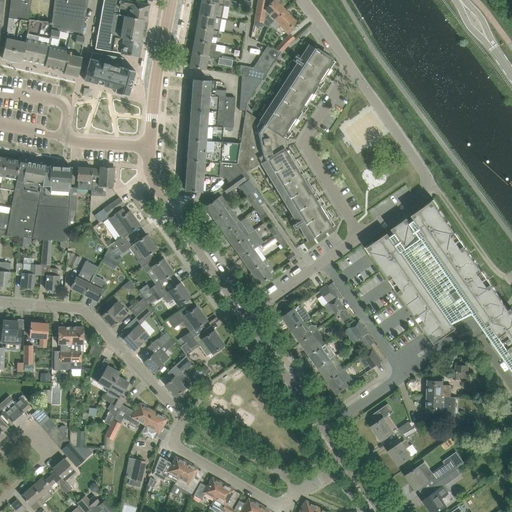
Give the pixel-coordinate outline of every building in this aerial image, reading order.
[(10,0),(6,34),(1,57),(21,61),(26,39),(28,19),(30,0),(10,0)] [(49,44),(44,66),(64,70),(63,73),(77,76),(79,66),(81,57),(80,56),(84,37),(82,36),(88,0),(54,0),(52,22),(49,44)] [(102,0),(102,5),(101,13),(143,21),(144,19),(146,20),(149,4),(127,0),(102,0)] [(239,0),(238,8),(249,10),(251,2),(242,0),(239,0)] [(264,9),(270,2),(267,2),(267,0),(257,0),(258,1),(257,1),(254,21),(263,22),(264,16),(266,18),(269,14),(264,9)] [(266,18),(271,23),(285,10),(275,0),(272,0),(270,2),(264,9),(269,14),(266,18)] [(201,2),(199,14),(221,18),(223,5),(201,2)] [(285,10),(271,23),(270,25),(275,30),(280,25),(288,34),(294,28),(291,25),(295,21),(285,10)] [(101,13),(98,30),(140,38),(143,21),(101,13)] [(199,14),(197,27),(219,31),(221,18),(199,14)] [(21,61),(22,58),(44,64),(44,66),(49,44),(52,22),(28,19),(26,39),(21,61)] [(197,27),(194,40),(209,43),(211,36),(218,37),(219,31),(197,27)] [(140,40),(140,38),(98,30),(94,49),(129,54),(139,56),(142,40),(140,40)] [(285,39),(276,49),(281,51),(288,43),(294,38),(290,34),(285,39)] [(194,40),(192,53),(207,55),(219,57),(220,52),(215,51),(216,44),(209,43),(194,40)] [(240,143),(237,164),(243,172),(244,173),(261,163),(261,162),(268,158),(283,149),(282,148),(280,137),(282,135),(285,137),(286,138),(291,132),(288,130),(292,124),(294,125),(299,119),(297,118),(301,111),(303,113),(307,107),(305,105),(309,98),(311,100),(316,94),(313,93),(317,86),(319,87),(324,82),(321,80),(326,74),(327,75),(332,69),(330,68),(334,61),(308,44),(299,58),(295,55),(292,60),(296,62),(259,119),(245,111),(243,129),(240,143)] [(263,52),(275,60),(281,51),(276,49),(267,46),(263,52)] [(122,57),(89,52),(83,79),(115,85),(114,90),(130,93),(135,65),(121,63),(122,57)] [(259,59),(271,67),(275,60),(263,52),(259,59)] [(205,69),(207,55),(192,53),(190,66),(205,69)] [(232,60),(219,57),(218,64),(231,66),(232,60)] [(254,66),(266,74),(271,67),(259,59),(254,66)] [(263,79),(266,74),(254,66),(250,71),(250,77),(263,79)] [(261,80),(242,76),(239,111),(243,111),(244,106),(261,80)] [(192,79),(191,96),(235,98),(235,97),(225,96),(226,90),(222,82),(192,79)] [(235,98),(191,96),(190,110),(234,113),(235,98)] [(234,113),(190,110),(189,125),(232,128),(232,127),(233,127),(234,113)] [(232,128),(189,125),(188,140),(240,143),(243,129),(232,128)] [(240,143),(188,140),(187,161),(237,164),(240,143)] [(261,162),(261,163),(269,175),(294,160),(290,154),(293,152),(288,146),(287,147),(283,149),(268,158),(261,162)] [(5,157),(0,185),(0,188),(14,191),(20,160),(5,157)] [(294,160),(269,175),(276,189),(302,173),(298,166),(301,165),(296,159),(294,160)] [(20,160),(14,191),(10,214),(7,228),(6,236),(7,236),(7,235),(19,236),(19,237),(27,238),(27,237),(32,237),(36,214),(45,166),(45,164),(20,160)] [(243,172),(237,164),(187,161),(184,190),(201,191),(202,191),(205,191),(207,190),(207,183),(210,183),(210,176),(213,176),(213,177),(219,177),(219,176),(225,177),(229,182),(241,174),(241,173),(243,172)] [(45,166),(36,214),(32,237),(44,238),(44,239),(56,240),(62,240),(66,241),(70,187),(71,167),(49,165),(49,166),(45,166)] [(78,188),(91,189),(92,168),(77,167),(76,177),(76,179),(78,179),(78,188)] [(92,168),(91,189),(91,195),(105,196),(106,186),(113,186),(114,168),(99,167),(99,170),(93,169),(93,168),(92,168)] [(304,172),(302,173),(276,189),(284,201),(310,186),(306,179),(308,178),(304,172)] [(246,179),(241,174),(229,182),(222,187),(226,193),(246,179)] [(310,186),(284,201),(291,214),(317,198),(313,192),(316,191),(311,184),(310,186)] [(70,187),(66,241),(69,241),(71,221),(75,221),(77,188),(70,187)] [(251,203),(255,209),(260,205),(264,202),(257,191),(251,195),(254,200),(251,203)] [(205,206),(214,219),(230,208),(221,195),(205,206)] [(103,208),(103,209),(94,215),(99,222),(125,204),(119,197),(103,208)] [(317,198),(291,214),(296,222),(290,226),(292,230),(299,226),(299,227),(325,211),(321,205),(324,203),(319,197),(317,198)] [(388,232),(366,247),(371,255),(372,254),(380,266),(389,278),(388,279),(398,293),(399,293),(416,317),(415,317),(425,331),(434,344),(456,328),(453,323),(473,313),(483,327),(487,324),(486,323),(487,322),(488,324),(500,315),(508,310),(508,309),(509,309),(501,298),(494,287),(492,285),(492,284),(486,276),(482,270),(478,265),(478,264),(469,252),(469,251),(465,246),(466,246),(457,233),(456,232),(455,232),(451,226),(438,207),(439,207),(433,199),(414,214),(412,215),(415,219),(411,222),(408,217),(391,229),(394,233),(390,236),(388,232)] [(265,211),(260,205),(255,209),(259,215),(258,216),(263,223),(269,218),(265,212),(265,211)] [(214,219),(223,232),(235,224),(239,221),(230,208),(214,219)] [(116,241),(107,247),(108,249),(110,252),(118,247),(127,241),(123,236),(139,225),(129,211),(125,214),(121,209),(103,222),(116,241)] [(325,211),(299,227),(307,241),(333,225),(329,218),(332,216),(327,210),(325,211)] [(0,227),(7,228),(10,214),(0,211),(0,227)] [(223,232),(232,245),(248,233),(239,221),(235,224),(223,232)] [(269,229),(273,236),(279,232),(274,225),(269,229)] [(287,244),(279,232),(273,236),(278,242),(283,248),(287,244)] [(248,233),(232,245),(241,257),(253,249),(257,246),(248,233)] [(156,249),(146,235),(135,243),(139,250),(133,254),(141,266),(155,257),(151,252),(156,249)] [(26,247),(27,238),(19,237),(19,246),(26,247)] [(56,242),(56,240),(44,239),(42,263),(51,264),(52,241),(56,242)] [(118,247),(110,252),(111,253),(114,258),(131,246),(127,241),(118,247)] [(241,257),(250,270),(262,262),(253,249),(257,246),(253,249),(241,257)] [(296,257),(293,252),(286,256),(290,261),(296,257)] [(74,254),(68,266),(75,269),(80,258),(74,254)] [(158,262),(155,257),(141,266),(145,272),(148,270),(152,267),(161,281),(173,273),(163,259),(158,262)] [(0,285),(8,286),(9,276),(9,272),(10,263),(0,261),(0,285)] [(262,262),(250,270),(251,271),(249,272),(253,277),(254,276),(259,283),(271,275),(262,262)] [(42,265),(17,263),(16,274),(22,275),(20,287),(33,288),(34,274),(41,275),(42,265)] [(47,275),(45,289),(50,290),(50,291),(51,292),(55,292),(56,291),(56,290),(58,290),(59,276),(56,276),(56,268),(48,268),(47,275)] [(76,277),(71,287),(84,294),(93,276),(82,270),(78,278),(76,277)] [(105,281),(93,276),(84,294),(98,301),(103,290),(101,289),(105,281)] [(161,289),(153,294),(157,300),(162,296),(167,303),(173,298),(178,305),(183,301),(188,297),(189,297),(180,283),(164,294),(161,289)] [(142,294),(141,294),(145,300),(152,295),(153,294),(161,289),(157,284),(149,289),(148,289),(150,288),(147,284),(139,290),(142,294)] [(328,303),(337,297),(328,285),(320,290),(328,302),(328,303)] [(128,308),(136,317),(149,305),(145,300),(141,294),(131,303),(132,304),(128,308)] [(152,295),(145,300),(149,305),(157,300),(153,294),(152,295)] [(188,297),(183,301),(186,306),(191,302),(188,297)] [(340,313),(340,314),(346,310),(337,297),(328,303),(337,316),(340,313)] [(111,307),(109,309),(102,315),(112,327),(120,320),(121,319),(128,313),(117,301),(111,307)] [(283,316),(292,329),(304,321),(309,318),(310,317),(303,307),(305,305),(303,302),(283,316)] [(149,305),(136,317),(141,323),(151,314),(151,313),(154,311),(149,305)] [(188,306),(178,313),(186,325),(190,322),(195,328),(206,320),(196,306),(191,310),(188,306)] [(487,324),(483,327),(484,329),(485,331),(486,332),(489,336),(495,345),(509,365),(511,368),(511,307),(509,309),(508,309),(508,310),(500,315),(488,324),(487,322),(486,323),(487,324)] [(350,316),(346,310),(340,314),(345,320),(350,316)] [(10,320),(3,320),(1,343),(20,344),(21,329),(17,329),(17,321),(16,321),(16,319),(11,319),(10,320)] [(304,321),(292,329),(293,331),(292,332),(295,337),(297,336),(301,342),(317,331),(323,327),(321,325),(317,327),(316,326),(312,325),(309,327),(304,321)] [(31,322),(30,332),(29,337),(40,337),(40,346),(45,346),(46,338),(48,323),(31,322)] [(147,334),(142,328),(138,324),(132,330),(130,332),(123,338),(133,350),(142,342),(141,340),(147,334)] [(70,327),(70,361),(71,361),(71,369),(81,369),(81,361),(81,352),(83,352),(83,344),(83,342),(85,342),(86,342),(87,341),(88,340),(88,339),(88,338),(88,337),(88,336),(87,336),(87,335),(86,334),(85,334),(83,334),(83,326),(70,327)] [(54,350),(54,370),(60,370),(60,361),(70,361),(70,327),(58,327),(58,337),(58,344),(60,344),(60,351),(54,350)] [(167,331),(157,340),(162,346),(172,337),(167,331)] [(178,340),(181,346),(185,343),(194,337),(191,331),(178,340)] [(223,344),(213,331),(202,339),(198,334),(194,337),(185,343),(181,346),(185,351),(197,343),(206,356),(215,350),(216,352),(223,347),(222,346),(223,344)] [(326,343),(317,331),(301,342),(310,355),(326,343)] [(362,337),(358,331),(352,335),(356,341),(362,337)] [(366,345),(370,351),(373,349),(370,345),(374,343),(368,334),(359,340),(363,347),(366,345)] [(101,345),(95,343),(91,355),(97,357),(101,345)] [(326,352),(330,349),(326,343),(310,355),(319,368),(331,359),(326,352)] [(33,364),(33,346),(24,346),(23,364),(33,364)] [(153,353),(152,355),(144,362),(155,373),(163,365),(162,363),(169,357),(160,347),(153,353)] [(363,356),(372,369),(382,361),(373,349),(370,351),(363,356)] [(180,361),(174,366),(180,371),(181,370),(181,371),(185,368),(186,370),(193,364),(191,361),(186,355),(180,361)] [(331,359),(319,368),(328,380),(344,369),(339,363),(335,366),(331,359)] [(453,379),(459,380),(459,378),(467,378),(468,365),(456,365),(456,371),(454,371),(453,379)] [(93,377),(93,379),(109,388),(117,376),(118,372),(107,366),(103,372),(98,369),(93,377)] [(204,366),(200,370),(205,375),(207,374),(210,371),(204,366)] [(197,368),(192,376),(195,379),(194,382),(199,385),(205,375),(200,370),(197,368)] [(345,368),(328,380),(337,393),(354,381),(345,368)] [(166,384),(165,385),(176,396),(183,389),(185,388),(184,388),(191,382),(190,380),(185,375),(181,371),(181,370),(180,371),(172,378),(166,384)] [(106,392),(103,399),(110,403),(108,408),(117,413),(120,408),(122,404),(125,399),(120,396),(125,387),(128,382),(117,376),(109,388),(107,391),(106,392)] [(428,380),(427,396),(442,397),(442,396),(451,397),(452,385),(443,384),(443,380),(428,380)] [(392,396),(392,399),(394,402),(399,402),(401,400),(401,397),(399,394),(394,394),(392,396)] [(1,412),(11,424),(13,422),(16,426),(27,416),(23,412),(29,407),(20,396),(1,412)] [(441,411),(442,397),(427,396),(426,410),(441,411)] [(140,421),(145,425),(153,411),(139,403),(135,412),(128,408),(122,418),(130,422),(137,426),(140,421)] [(388,403),(371,415),(377,423),(372,426),(373,428),(372,430),(375,433),(377,433),(382,440),(395,431),(385,418),(394,411),(388,403)] [(39,408),(31,415),(32,417),(33,417),(35,420),(44,412),(40,407),(39,408)] [(89,407),(88,415),(95,416),(96,408),(89,407)] [(166,419),(153,411),(145,425),(142,431),(155,438),(156,436),(163,440),(169,430),(162,426),(166,419)] [(44,412),(35,420),(40,425),(49,417),(44,412)] [(444,412),(444,422),(455,422),(456,412),(444,412)] [(49,417),(40,425),(44,430),(53,422),(49,417)] [(113,420),(105,436),(106,436),(105,447),(113,447),(113,439),(121,424),(113,420)] [(409,421),(398,429),(402,435),(413,427),(412,427),(409,421)] [(53,422),(44,430),(48,435),(57,427),(53,422)] [(413,427),(402,435),(405,439),(406,439),(420,429),(417,425),(415,425),(412,427),(413,427)] [(57,427),(48,435),(52,439),(61,431),(57,427)] [(61,431),(52,439),(57,444),(66,436),(61,431)] [(77,431),(76,439),(77,439),(84,440),(85,431),(77,431)] [(66,436),(57,444),(61,449),(70,441),(66,436)] [(397,445),(389,451),(399,464),(407,459),(411,456),(406,449),(410,445),(406,439),(405,439),(397,445)] [(74,446),(70,441),(61,449),(65,454),(74,446)] [(74,446),(65,454),(76,467),(92,453),(87,447),(85,447),(74,446)] [(129,457),(126,477),(131,479),(141,481),(146,461),(143,461),(144,459),(143,458),(140,457),(138,458),(138,459),(135,459),(129,457)] [(166,477),(175,482),(178,477),(186,463),(176,457),(172,464),(160,457),(152,474),(163,481),(166,477)] [(56,471),(50,476),(56,482),(65,493),(71,487),(65,480),(69,477),(70,479),(77,473),(64,458),(53,468),(56,471)] [(415,469),(407,475),(416,489),(425,483),(428,481),(432,478),(436,483),(448,475),(457,469),(453,463),(451,460),(432,473),(425,462),(418,467),(415,469)] [(178,477),(175,482),(174,484),(191,494),(201,476),(194,472),(197,469),(186,463),(178,477)] [(436,483),(422,493),(425,499),(424,500),(428,506),(427,507),(430,511),(432,511),(436,511),(446,506),(446,505),(441,499),(449,493),(444,486),(446,485),(452,480),(448,475),(436,483)] [(40,496),(45,501),(51,495),(47,490),(51,486),(50,486),(56,482),(50,476),(45,480),(42,477),(32,486),(40,496)] [(156,481),(150,477),(148,486),(152,488),(156,481)] [(204,494),(214,499),(223,484),(212,478),(207,486),(200,482),(193,495),(201,500),(204,494)] [(223,484),(214,499),(224,505),(222,509),(227,511),(228,511),(234,502),(228,498),(233,490),(223,484)] [(35,510),(45,501),(40,496),(32,486),(21,495),(28,503),(29,505),(30,505),(35,510)] [(81,508),(80,509),(79,509),(82,511),(87,511),(90,509),(90,510),(100,501),(94,495),(89,499),(85,495),(76,502),(81,508)] [(76,511),(82,511),(79,509),(80,509),(71,499),(66,504),(73,511),(75,511),(76,511)] [(116,511),(105,499),(97,506),(101,511),(116,511)] [(239,500),(231,511),(254,511),(259,505),(248,499),(245,504),(239,500)] [(10,505),(14,509),(16,511),(23,511),(25,510),(16,500),(10,505)] [(317,511),(319,508),(305,501),(301,509),(299,511),(317,511)]
